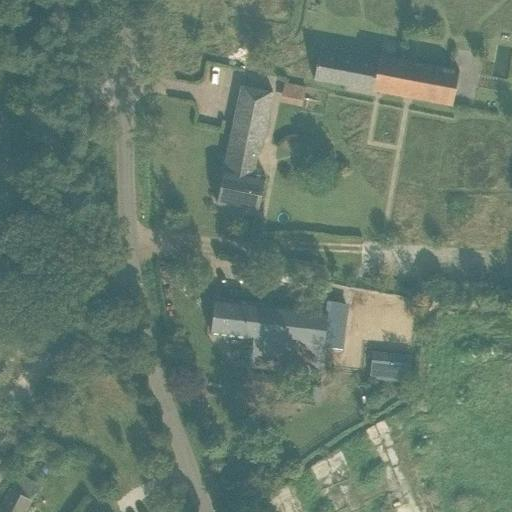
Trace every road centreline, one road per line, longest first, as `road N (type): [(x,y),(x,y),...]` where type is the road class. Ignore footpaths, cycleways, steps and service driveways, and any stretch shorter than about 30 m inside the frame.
road 1 (unclassified): [(224,511),(168,369),(135,249),(120,155),(116,0)]
road 2 (unknown): [(135,249),(338,243),(450,257)]
